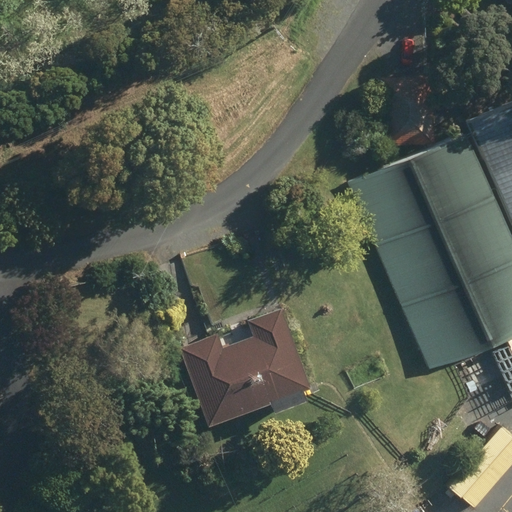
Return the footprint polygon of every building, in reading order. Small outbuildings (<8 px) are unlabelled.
[(380,80),(383,147),(436,145),(433,78),(380,80)] [(511,106),(469,125),(511,222),(511,106)] [(349,185),(432,371),(511,335),(511,238),(465,133),(349,185)] [(256,337),(224,349),(218,334),(180,349),(209,428),(272,405),(276,415),(309,403),(305,392),(313,389),(288,325),(284,312),(251,324),(256,337)] [(439,494),(448,501),(454,494),(445,486),(439,494)]
